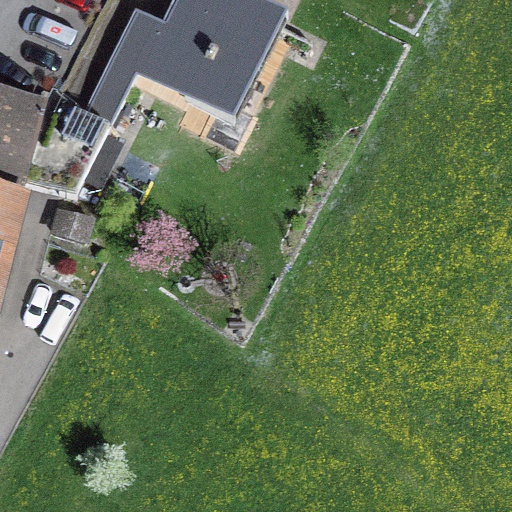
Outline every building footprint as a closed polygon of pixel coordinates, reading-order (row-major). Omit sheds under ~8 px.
[(180,0),(177,0),(141,75),(188,99),(185,106),(227,128),(277,29),(284,33),(289,24),(240,0),(192,0),(190,5),(180,0)] [(110,134),(137,81),(111,67),(83,121),(110,134)] [(0,211),(16,216),(23,189),(75,203),(110,134),(83,121),(52,92),(41,116),(0,105),(0,211)] [(0,211),(0,278),(16,216),(0,211)] [(106,233),(67,220),(57,249),(96,262),(106,233)]
